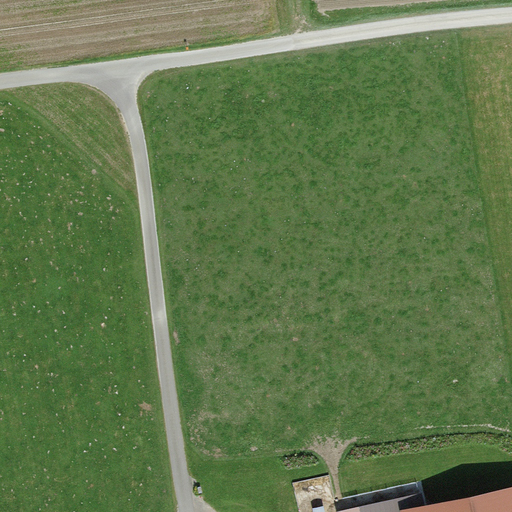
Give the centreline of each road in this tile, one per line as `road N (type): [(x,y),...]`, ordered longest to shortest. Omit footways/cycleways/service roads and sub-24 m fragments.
road 1 (unclassified): [(205,511),(141,52)]
road 2 (track): [(511,9),(307,23)]
road 3 (unclassified): [(307,23),(141,52)]
road 4 (unclassified): [(141,52),(0,68)]
